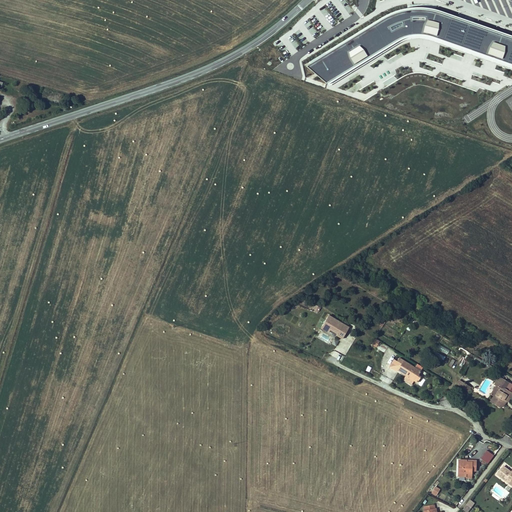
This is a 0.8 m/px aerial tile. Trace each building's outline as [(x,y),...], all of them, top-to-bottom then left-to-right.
[(348,3),(342,8),(348,15),(354,11),(348,3)] [(511,34),(426,8),(424,14),(426,15),(424,19),(438,23),(434,38),(450,43),(449,48),(474,56),(474,58),(511,69),(511,34)] [(360,45),(345,51),(350,63),(365,58),(360,45)] [(59,103),(61,94),(42,90),(41,99),(59,103)] [(317,313),(320,307),(314,304),(311,310),(317,313)] [(351,328),(332,317),(325,329),(332,333),(334,330),(341,335),(340,337),(345,339),(351,328)] [(437,348),(447,353),(449,349),(439,345),(437,348)] [(380,361),(387,366),(397,353),(389,348),(380,361)] [(332,350),(330,355),(342,360),(344,355),(332,350)] [(444,361),(451,366),(455,361),(450,358),(449,359),(447,357),(444,361)] [(394,360),(390,367),(397,372),(398,370),(417,382),(420,377),(418,375),(421,371),(399,358),(397,361),(394,360)] [(388,383),(390,379),(381,375),(379,379),(388,383)] [(509,383),(499,376),(494,385),(495,386),(490,394),(493,396),(490,402),(500,407),(504,406),(506,402),(508,403),(511,395),(511,392),(505,388),(506,388),(509,383)] [(460,380),(457,384),(469,392),(471,387),(460,380)] [(480,459),(487,464),(493,455),(486,450),(480,459)] [(458,459),(457,476),(466,476),(466,478),(472,478),(472,471),(473,460),(467,460),(467,459),(458,459)] [(476,460),(467,459),(467,460),(473,460),(472,471),(476,471),(476,460)] [(497,474),(508,483),(510,480),(511,481),(511,470),(511,472),(503,466),(497,474)]
